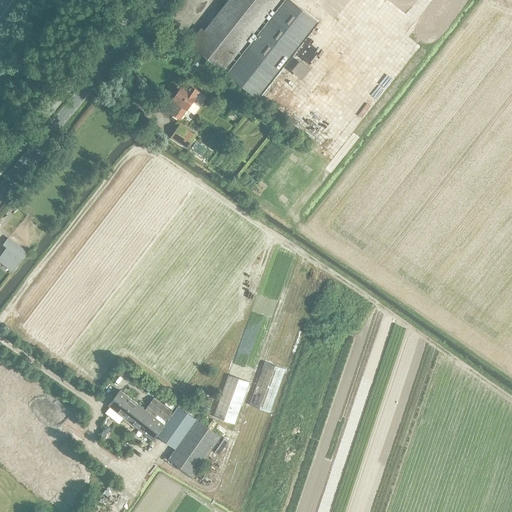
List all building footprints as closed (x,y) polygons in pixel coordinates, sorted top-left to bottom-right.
[(201,28),(188,44),(258,99),(319,22),(291,0),(228,0),(204,31),(201,28)] [(303,88),(332,108),(346,90),(348,91),(367,64),(344,48),(319,84),(310,77),(303,88)] [(303,80),(312,69),(301,60),(292,71),(303,80)] [(180,120),(187,110),(188,110),(193,102),(199,106),(206,96),(199,91),(191,85),(187,92),(180,87),(172,100),(177,103),(170,113),(180,120)] [(170,137),(187,148),(196,135),(179,124),(170,137)] [(287,147),(290,144),(284,139),(281,143),(287,147)] [(196,141),(191,149),(203,157),(208,149),(196,141)] [(0,261),(12,270),(27,251),(9,238),(4,244),(7,247),(0,257),(0,261)] [(279,381),(284,367),(265,360),(263,366),(275,370),(272,379),(279,381)] [(234,422),(248,380),(228,373),(214,415),(234,422)] [(123,386),(120,390),(109,406),(136,427),(147,411),(123,393),(127,389),(123,386)] [(152,440),(156,435),(177,407),(174,405),(170,409),(163,403),(154,397),(147,407),(155,413),(153,416),(147,411),(136,427),(152,440)] [(156,435),(175,449),(168,459),(193,476),(221,437),(196,419),(190,414),(188,416),(177,407),(156,435)]
